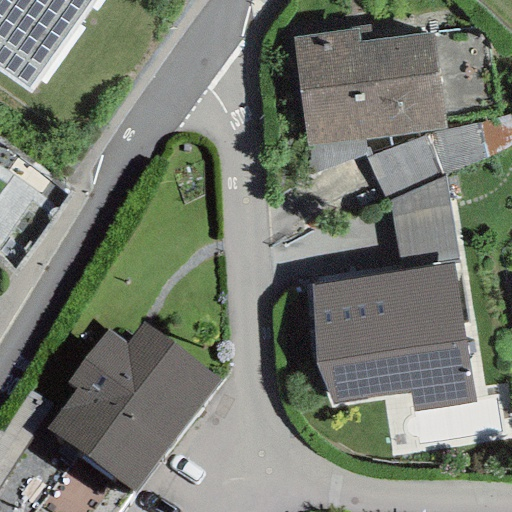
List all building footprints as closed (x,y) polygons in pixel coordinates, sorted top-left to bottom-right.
[(0,0),(0,72),(28,92),(93,0),(0,0)] [(370,27),(291,37),(305,147),(363,140),(445,130),(432,32),(371,39),(370,27)] [(511,125),(510,115),(424,135),(442,178),(511,144),(511,125)] [(424,135),(365,160),(386,204),(442,178),(424,135)] [(363,140),(305,147),(308,174),(365,155),(363,140)] [(442,178),(386,204),(398,269),(456,258),(442,178)] [(453,264),(312,286),(330,405),(410,394),(411,413),(475,403),(453,264)] [(46,426),(58,435),(135,493),(220,381),(143,323),(126,345),(115,336),(107,330),(66,383),(74,389),(46,426)]
